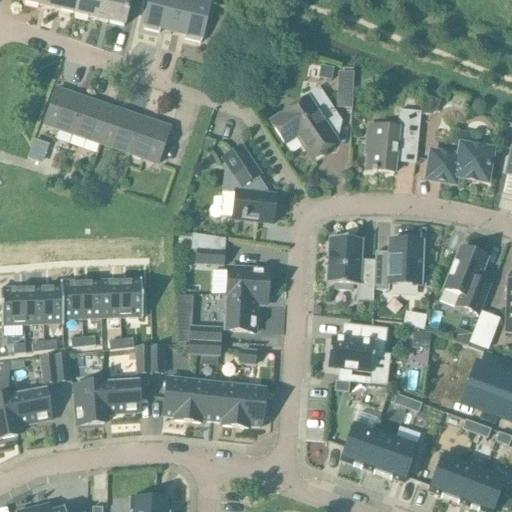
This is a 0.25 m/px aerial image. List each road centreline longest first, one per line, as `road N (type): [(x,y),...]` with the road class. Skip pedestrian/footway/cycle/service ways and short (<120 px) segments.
road 1 (residential): [(511,234),(380,208),(304,218),(298,424),(282,480)]
road 2 (track): [(511,80),(294,0)]
road 3 (residential): [(0,486),(39,467),(150,454),(215,465)]
